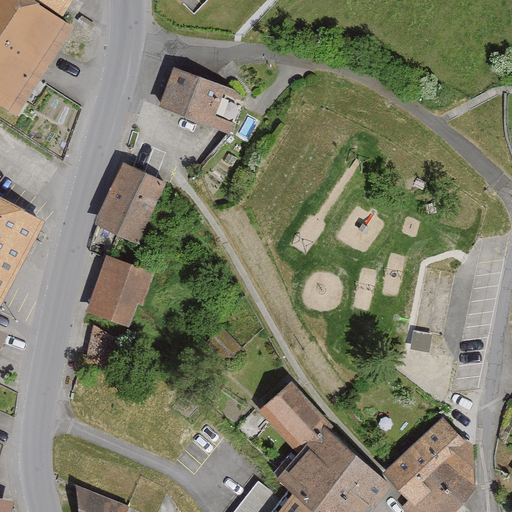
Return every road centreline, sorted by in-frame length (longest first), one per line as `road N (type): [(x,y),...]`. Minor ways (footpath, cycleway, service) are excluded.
road 1 (tertiary): [(42,511),(33,452),(56,307),(128,34)]
road 2 (residential): [(128,34),(336,67),(409,102),(511,192)]
road 3 (residential): [(511,261),(493,359),(489,511)]
